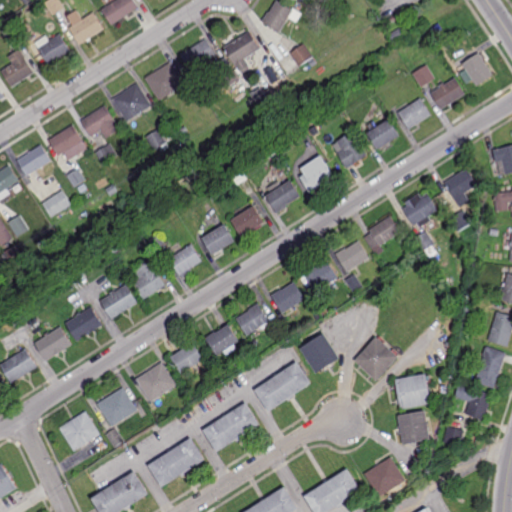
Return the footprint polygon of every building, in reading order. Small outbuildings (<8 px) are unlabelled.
[(53,15),(45,2),(48,0),(60,0),(65,8),(53,15)] [(125,19),(124,18),(113,25),(103,8),(116,0),(136,0),(141,7),(128,15),(129,17),(125,19)] [(282,31),(264,20),(270,11),(271,12),(278,0),(280,0),(296,9),(282,31)] [(83,18),(95,11),(106,29),(92,38),(92,39),(88,41),(88,40),(81,44),(71,27),(74,25),(68,16),(78,10),(83,18)] [(299,20),(293,17),(297,10),(303,13),(299,20)] [(389,25),(386,21),(393,17),(396,21),(389,25)] [(11,45),(2,30),(14,24),(22,38),(11,45)] [(393,44),(388,35),(401,28),(406,36),(393,44)] [(260,55),(256,57),(254,55),(247,59),(251,64),(250,65),(252,68),(243,74),(225,48),(252,30),(263,48),(258,52),(260,55)] [(72,50),(49,64),(36,42),(47,35),(50,40),(61,33),(72,50)] [(31,45),(27,40),(32,36),(35,41),(31,45)] [(192,71),(182,54),(208,38),(218,55),(192,71)] [(301,66),(292,53),(306,43),(315,56),(301,66)] [(28,81),(27,79),(13,88),(2,71),(14,63),(9,56),(21,48),(36,72),(30,76),(31,78),(28,81)] [(238,75),(231,79),(229,75),(226,76),(218,62),(228,56),(238,75)] [(479,89),(464,65),(480,56),(495,78),(479,89)] [(185,84),(160,100),(146,78),(155,72),(154,70),(159,66),(161,68),(171,62),(185,84)] [(422,88),(413,74),(427,65),(436,79),(422,88)] [(236,86),(233,81),(238,77),(241,82),(236,86)] [(467,94),(442,110),(432,93),(441,88),(440,85),(444,83),(445,85),(456,78),(467,94)] [(128,122),(114,99),(139,83),(153,106),(128,122)] [(253,99),(250,93),(261,87),(264,92),(253,99)] [(420,126),(417,128),(416,126),(410,130),(399,113),(422,98),(433,115),(419,124),(420,126)] [(107,138),(102,130),(92,137),(81,121),(106,105),(121,129),(107,138)] [(377,150),(367,133),(371,131),(367,125),(374,121),(377,127),(390,118),(401,136),(377,150)] [(69,160),(65,153),(60,156),(50,140),(74,125),(89,149),(69,160)] [(182,136),(179,131),(187,126),(190,131),(182,136)] [(155,151),(147,137),(159,129),(168,143),(155,151)] [(368,159),(347,171),(337,156),(343,152),(338,144),(353,135),(368,159)] [(104,166),(96,154),(111,143),(119,155),(104,166)] [(28,175),(19,160),(44,145),(53,161),(28,175)] [(511,175),(501,178),(498,164),(497,165),(494,153),(511,148),(511,175)] [(311,196),(301,179),(305,177),(301,171),(322,158),(336,180),(311,196)] [(1,201),(0,199),(0,171),(11,164),(22,180),(10,188),(13,193),(1,201)] [(76,188),(68,176),(80,168),(87,181),(76,188)] [(461,207),(445,183),(468,168),(479,184),(466,193),(471,201),(461,207)] [(238,187),(231,175),(241,169),(248,181),(238,187)] [(194,181),(190,175),(197,171),(201,177),(194,181)] [(302,199),(288,207),(289,208),(278,215),(267,198),(271,196),(267,190),(279,183),(282,188),(292,182),(302,199)] [(111,197),(106,190),(114,185),(119,192),(111,197)] [(53,218),(44,203),(64,190),(74,205),(53,218)] [(511,203),(509,203),(510,211),(498,212),(496,194),(511,192),(511,203)] [(423,197),(428,193),(439,210),(430,216),(433,221),(421,228),(418,224),(415,226),(404,209),(408,206),(406,202),(420,193),(423,197)] [(242,238),(232,221),(256,206),(266,223),(242,238)] [(459,235),(451,221),(465,212),(473,226),(459,235)] [(18,237),(9,222),(22,215),(30,230),(18,237)] [(380,247),(379,245),(372,249),(365,238),(372,233),(370,230),(391,216),(402,233),(380,247)] [(213,256),(203,239),(226,224),(237,242),(213,256)] [(422,253),(414,240),(427,231),(435,244),(422,253)] [(143,243),(140,238),(145,235),(148,240),(143,243)] [(159,255),(151,241),(160,235),(169,249),(159,255)] [(114,255),(109,247),(118,241),(124,249),(114,255)] [(370,258),(349,273),(339,254),(346,249),(347,251),(360,242),(370,258)] [(184,278),(182,275),(181,276),(170,259),(194,245),(204,262),(192,269),(194,272),(184,278)] [(14,256),(10,259),(3,264),(0,258),(0,256),(6,252),(7,254),(11,252),(14,256)] [(158,269),(168,285),(160,290),(161,291),(159,292),(158,292),(145,300),(134,283),(141,278),(136,270),(144,265),(143,264),(145,263),(145,264),(152,260),(158,269)] [(339,278),(316,293),(305,274),(316,267),(317,269),(328,261),(339,278)] [(480,271),(474,270),(475,263),(482,264),(480,271)] [(388,273),(385,268),(392,264),(394,268),(388,273)] [(511,303),(501,301),(504,293),(501,292),(502,289),(505,289),(505,287),(503,287),(504,283),(506,284),(509,273),(511,273),(511,303)] [(356,294),(347,280),(356,275),(364,288),(356,294)] [(285,313),(274,295),(283,289),(284,291),(297,282),(308,299),(285,313)] [(128,311),(128,310),(125,313),(122,315),(122,314),(113,320),(101,302),(112,295),(111,293),(115,290),(116,292),(128,285),(139,303),(131,309),(128,311)] [(320,309),(316,302),(322,300),(325,306),(320,309)] [(264,331),(262,328),(248,336),(238,319),(251,311),(250,309),(260,303),(273,325),(264,331)] [(104,326),(96,331),(96,332),(93,334),(93,333),(89,335),(90,336),(87,338),(86,337),(78,342),(66,324),(77,317),(76,315),(80,313),(81,315),(93,307),(104,326)] [(325,317),(322,311),(327,308),(330,314),(325,317)] [(317,322),(313,314),(318,311),(322,319),(317,322)] [(511,334),(508,347),(489,342),(498,312),(511,316),(511,334)] [(276,329),(269,318),(275,314),(282,325),(276,329)] [(241,341),(236,345),(239,349),(227,357),(224,353),(218,356),(206,338),(216,332),(217,333),(230,324),(241,341)] [(73,345),(65,351),(65,352),(62,354),(62,353),(58,355),(59,356),(56,357),(55,357),(47,362),(35,344),(46,337),(45,335),(49,332),(50,334),(62,327),(73,345)] [(317,375),(301,349),(325,334),(342,359),(317,375)] [(252,348),(249,343),(256,338),(259,343),(252,348)] [(377,382),(361,367),(362,365),(358,361),(360,358),(359,357),(377,338),(399,358),(377,382)] [(182,374),(171,357),(194,343),(205,360),(182,374)] [(494,390),(476,383),(488,347),(507,354),(494,390)] [(39,367),(30,373),(31,374),(28,375),(27,374),(24,377),(22,379),(21,378),(12,384),(1,366),(12,359),(10,357),(14,354),(16,356),(27,349),(39,367)] [(290,401),(289,400),(272,412),(257,390),(300,362),(314,383),(295,396),(296,397),(290,401)] [(178,385),(152,403),(137,380),(163,363),(178,385)] [(0,393),(0,372),(9,387),(0,392),(1,393),(0,393)] [(427,377),(431,376),(435,396),(431,396),(433,405),(402,411),(401,405),(397,405),(396,400),(400,400),(398,390),(395,391),(394,387),(398,386),(397,381),(427,375),(427,377)] [(484,421),(466,415),(470,403),(455,398),(460,384),(493,395),(484,421)] [(112,427),(98,404),(124,388),(138,411),(112,427)] [(219,454),(205,432),(249,404),(263,426),(219,454)] [(431,441),(404,446),(402,433),(400,433),(399,428),(401,427),(399,416),(426,412),(431,441)] [(75,452),(61,429),(87,413),(101,436),(75,452)] [(117,450),(107,435),(116,428),(126,443),(117,450)] [(464,432),(460,448),(444,444),(448,428),(464,432)] [(164,489),(150,466),(193,439),(207,461),(164,489)] [(101,452),(98,446),(102,443),(106,449),(101,452)] [(380,500),(365,475),(393,458),(408,482),(380,500)] [(20,490),(0,502),(0,468),(5,465),(20,490)] [(332,511),(314,511),(306,498),(350,471),(363,493),(332,511)] [(127,511),(126,511),(124,511),(99,511),(92,500),(136,472),(151,495),(132,507),(133,508),(127,511)] [(297,511),(251,511),(288,489),(300,510),(297,511)]
